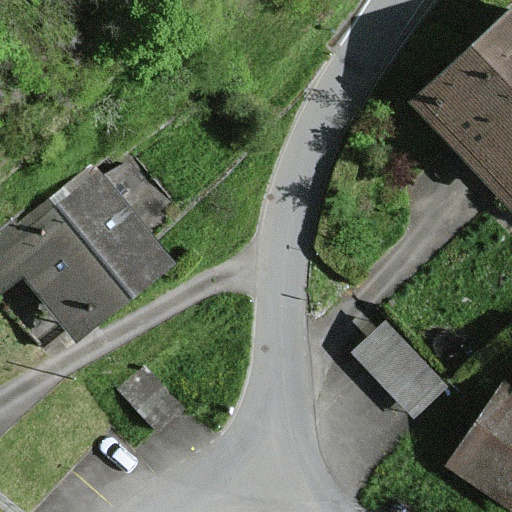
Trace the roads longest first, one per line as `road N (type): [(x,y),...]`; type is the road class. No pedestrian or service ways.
road 1 (residential): [(0,410),(176,303),(250,267),(282,266)]
road 2 (tertiary): [(393,0),(338,90),(286,202),(282,266)]
road 3 (tertiary): [(282,266),(275,416),(281,470)]
